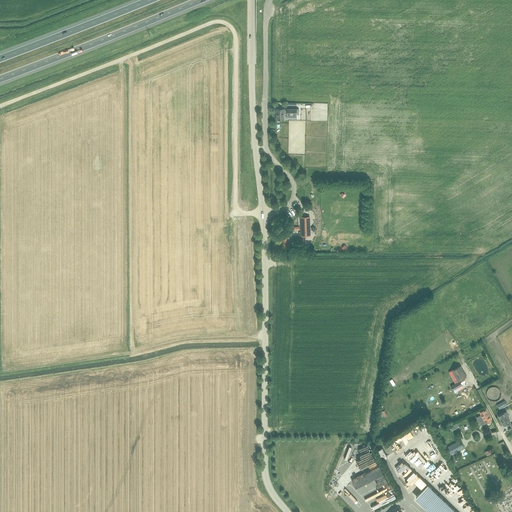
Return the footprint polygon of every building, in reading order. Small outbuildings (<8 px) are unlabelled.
[(284,120),(284,115),(297,115),(297,109),(284,109),(277,109),(277,120),(284,120)] [(301,217),(302,236),(310,235),(309,217),(301,217)] [(291,231),(287,232),(284,232),(284,235),(281,235),(281,241),(282,241),(282,248),(290,248),(289,235),(291,235),(291,231)] [(462,372),(459,367),(452,370),(458,381),(466,376),(463,371),(462,372)] [(460,381),(451,386),(453,390),(461,385),(460,381)] [(499,409),(507,405),(505,401),(497,405),(499,409)] [(480,415),(477,417),(481,425),(484,423),(484,424),(491,420),(485,409),(480,412),(481,415),(480,415)] [(510,422),(508,418),(509,417),(506,411),(498,416),(501,421),(502,421),(504,425),(510,422)] [(449,456),(465,448),(461,440),(448,446),(448,445),(445,446),(449,456)]
